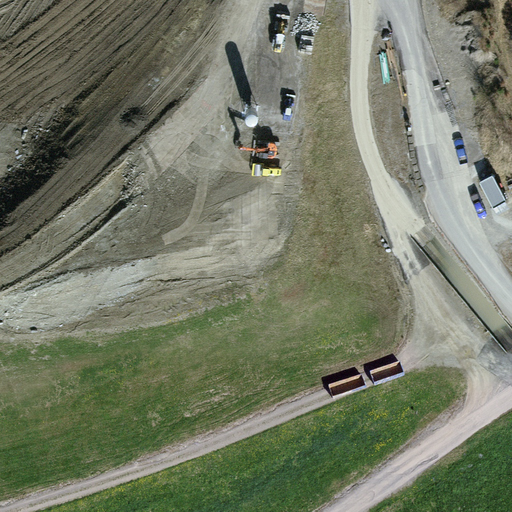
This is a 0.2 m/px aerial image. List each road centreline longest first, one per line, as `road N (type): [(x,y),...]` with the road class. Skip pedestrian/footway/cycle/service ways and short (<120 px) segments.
road 1 (unclassified): [(511,304),(466,251),(442,194),(421,92)]
road 2 (track): [(344,511),(403,476),(511,371)]
